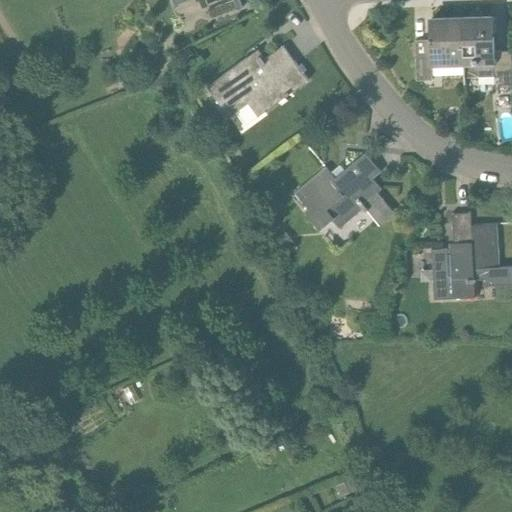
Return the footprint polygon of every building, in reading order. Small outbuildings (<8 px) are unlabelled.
[(171,0),(175,14),(206,3),(204,0),(171,0)] [(511,52),(494,53),(493,19),(491,19),(491,22),(484,22),(484,19),(463,20),(464,66),(464,78),(498,77),(499,85),(511,85),(511,52)] [(432,67),(464,66),(463,20),(431,21),(432,38),(430,38),(431,53),(416,53),(417,82),(433,81),(432,67)] [(249,103),(258,117),(308,80),(283,46),(263,61),(261,57),(251,64),(247,58),(207,87),(229,117),(249,103)] [(335,178),(326,167),(295,193),(308,209),(304,212),(320,231),(332,220),(339,229),(363,209),(366,212),(368,211),(382,228),(396,216),(377,193),(382,189),(373,179),(381,172),(366,153),(335,178)] [(474,269),(500,268),(497,224),(471,226),(471,213),(453,214),(455,249),(450,249),(453,299),(476,297),(475,282),(477,282),(476,279),(475,279),(474,269)]
